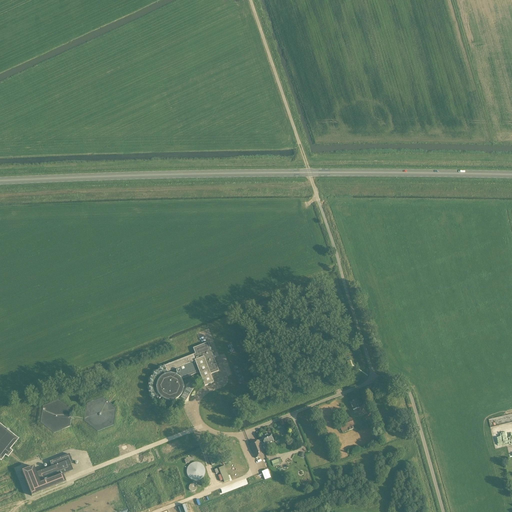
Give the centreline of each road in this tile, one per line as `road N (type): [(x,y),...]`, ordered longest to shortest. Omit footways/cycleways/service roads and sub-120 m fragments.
road 1 (primary): [(511,174),(0,181)]
road 2 (unknown): [(0,317),(22,309),(60,324),(178,277)]
road 3 (unclassified): [(442,511),(408,392),(392,380),(371,381)]
